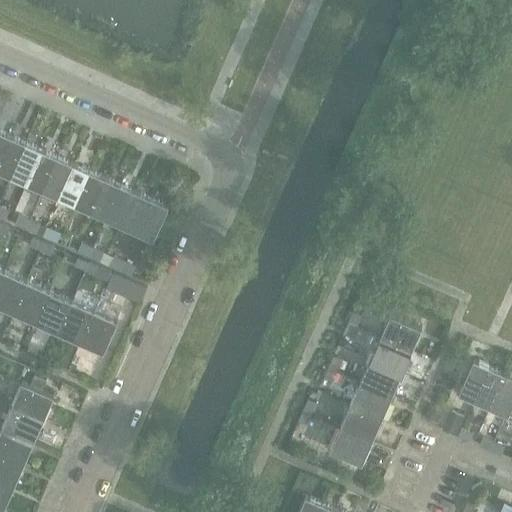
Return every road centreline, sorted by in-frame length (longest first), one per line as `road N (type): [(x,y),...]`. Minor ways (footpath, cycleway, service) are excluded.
road 1 (residential): [(80,511),(227,184),(225,158),(0,52)]
road 2 (residential): [(416,511),(445,443),(511,472)]
